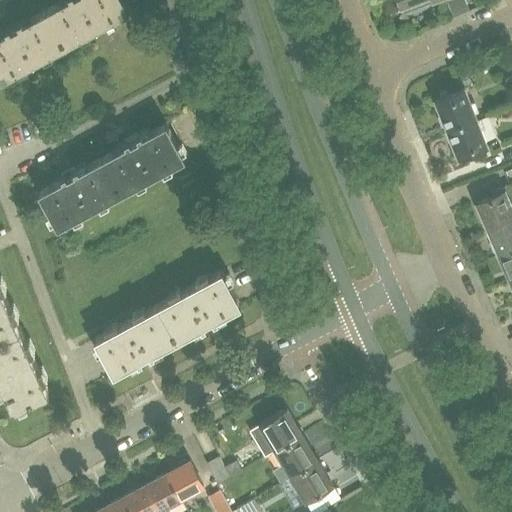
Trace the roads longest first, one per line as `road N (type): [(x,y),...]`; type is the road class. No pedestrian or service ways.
road 1 (residential): [(169,0),(299,336)]
road 2 (tertiary): [(246,0),(354,307)]
road 3 (tertiary): [(392,289),(275,0)]
road 4 (residential): [(98,446),(0,183)]
road 5 (tertiary): [(500,511),(392,289)]
road 6 (tertiary): [(354,307),(462,511)]
road 7 (residential): [(98,446),(299,336)]
road 8 (residential): [(449,264),(373,72)]
road 9 (residential): [(299,336),(403,511)]
road 10 (residential): [(373,72),(511,12)]
road 11 (residential): [(511,396),(449,264)]
